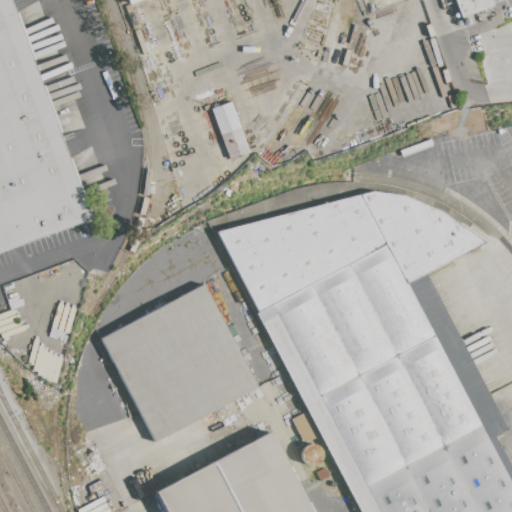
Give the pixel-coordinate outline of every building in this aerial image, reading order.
[(0,0),(8,0),(90,221),(0,253),(0,0)] [(457,0),(465,20),(499,8),(496,0),(457,0)] [(207,110),(235,100),(237,107),(233,109),(248,151),(229,158),(213,116),(209,118),(207,110)] [(216,231),(360,195),(371,192),(403,196),(442,213),(484,242),(425,273),(506,429),(487,439),(488,440),(511,485),(511,511),(358,511),(255,315),(259,312),(216,231)] [(98,339),(201,284),(255,388),(153,442),(98,339)] [(50,356),(50,359),(35,356),(31,375),(55,380),(60,358),(50,356)] [(300,443),(316,438),(306,412),(291,417),(300,443)] [(162,511),(152,492),(266,433),(307,511),(162,511)] [(511,485),(488,440),(494,437),(511,471),(511,485)]
